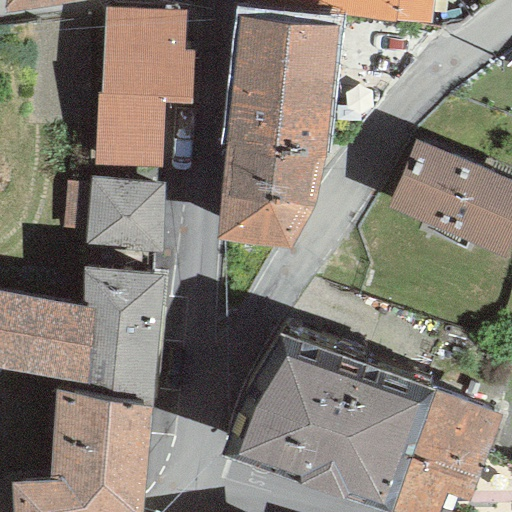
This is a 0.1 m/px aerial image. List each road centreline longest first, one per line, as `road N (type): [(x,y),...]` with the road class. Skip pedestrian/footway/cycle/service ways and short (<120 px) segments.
road 1 (residential): [(198,481),(391,127),(511,10)]
road 2 (residential): [(203,0),(198,481)]
road 3 (residential): [(0,13),(135,0)]
